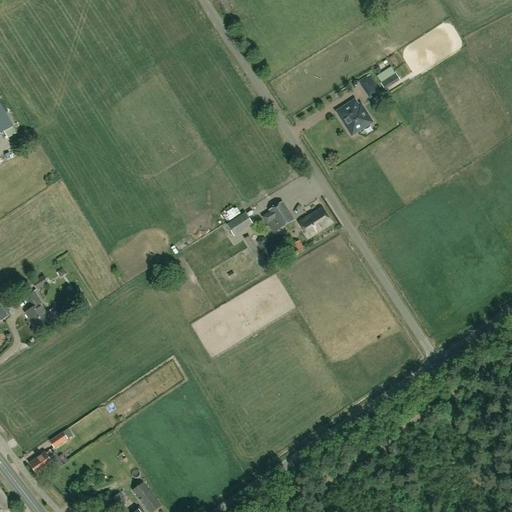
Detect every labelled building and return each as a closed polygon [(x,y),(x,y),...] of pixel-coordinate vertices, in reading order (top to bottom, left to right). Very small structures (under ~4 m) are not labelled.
[(400,80),(395,74),(380,83),(385,90),(400,80)] [(380,92),(377,87),(366,94),(369,98),(380,92)] [(354,101),(337,112),(352,135),(360,130),(372,122),(363,109),(361,110),(354,101)] [(0,133),(3,132),(7,139),(16,133),(12,126),(13,126),(0,103),(0,133)] [(274,219),(280,229),(294,220),(282,202),(269,210),(270,212),(262,217),(267,224),(274,219)] [(308,238),(332,223),(322,208),(299,222),(308,238)] [(232,233),(242,227),(251,222),(245,213),(227,224),(232,233)] [(299,252),(304,248),(299,240),(293,244),(299,252)] [(72,272),(78,285),(86,281),(79,268),(72,272)] [(37,290),(49,283),(43,276),(32,283),(37,290)] [(24,297),(31,309),(25,313),(29,319),(36,330),(50,321),(39,304),(41,303),(34,291),(24,297)] [(0,321),(0,322),(9,316),(0,304),(0,321)] [(54,448),(68,439),(63,432),(50,441),(54,448)] [(51,450),(46,453),(45,452),(29,463),(37,475),(53,463),(49,457),(53,454),(51,450)] [(149,511),(152,511),(161,506),(143,482),(133,490),(149,511)] [(0,511),(7,511),(14,508),(0,486),(0,511)]
